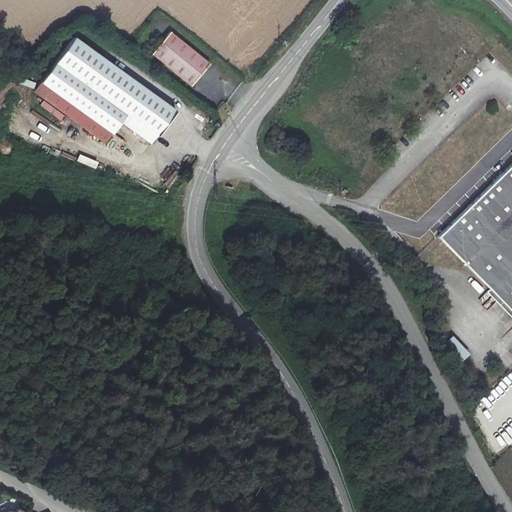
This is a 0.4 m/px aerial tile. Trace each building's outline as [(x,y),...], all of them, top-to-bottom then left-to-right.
[(208,51),(164,20),(148,44),(192,74),(208,51)] [(148,139),(172,106),(70,33),(38,77),(110,128),(117,119),(148,139)] [(202,131),(210,121),(206,118),(198,128),(202,131)] [(54,137),(52,143),(62,148),(65,142),(54,137)] [(79,154),(77,161),(95,169),(98,162),(79,154)] [(511,156),(433,233),(511,313),(511,156)] [(161,178),(149,179),(149,189),(162,188),(161,178)] [(464,361),(470,354),(453,336),(446,343),(464,361)]
